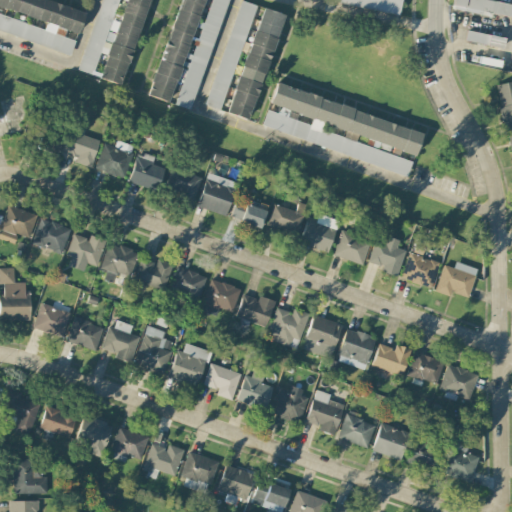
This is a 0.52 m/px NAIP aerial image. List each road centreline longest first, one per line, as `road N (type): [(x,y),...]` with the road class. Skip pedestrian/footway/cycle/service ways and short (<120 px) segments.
road 1 (residential): [(511,353),(0,172)]
road 2 (residential): [(500,511),(446,510),(0,353)]
road 3 (residential): [(440,0),(441,58),(490,167),(497,212),(500,511)]
